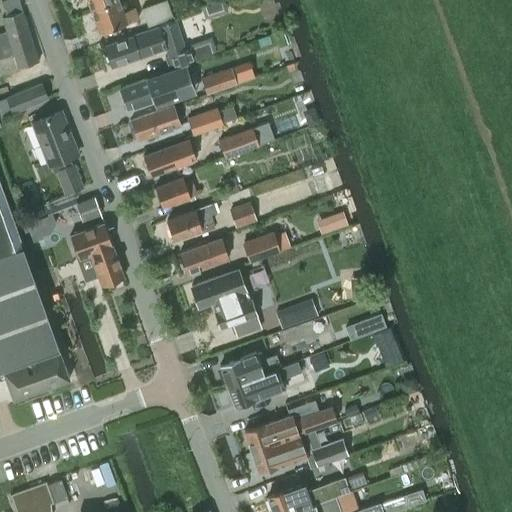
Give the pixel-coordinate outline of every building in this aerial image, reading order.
[(2,17),(3,19),(7,31),(0,32),(0,58),(14,53),(18,67),(39,61),(18,0),(2,0),(1,1),(4,11),(6,16),(2,17)] [(88,0),(91,8),(114,0),(88,0)] [(123,11),(118,0),(114,0),(91,8),(100,32),(138,18),(134,7),(123,11)] [(205,19),(228,11),(223,0),(201,7),(205,19)] [(142,12),(147,25),(147,26),(172,16),(167,3),(142,12)] [(111,66),(152,52),(166,47),(169,54),(173,67),(195,60),(195,61),(212,55),(208,42),(184,50),(174,19),(159,24),(159,26),(104,45),(111,66)] [(148,78),(119,88),(127,109),(153,99),(155,106),(191,93),(181,66),(148,78)] [(229,66),(201,76),(206,91),(234,81),(229,66)] [(7,97),(13,111),(47,98),(41,83),(7,97)] [(173,104),(140,116),(130,119),(138,140),(180,125),(173,104)] [(216,108),(188,119),(193,134),(222,124),(221,123),(216,108)] [(83,187),(74,163),(72,164),(69,156),(78,153),(61,110),(32,122),(48,164),(50,163),(54,172),(56,171),(65,193),(83,187)] [(251,127),(219,139),(225,156),(257,144),(274,138),(268,121),(251,127)] [(187,139),(171,145),(144,155),(151,175),(185,163),(194,159),(187,139)] [(162,207),(201,192),(199,188),(195,190),(192,180),(185,182),(182,176),(155,186),(162,207)] [(227,195),(237,191),(232,177),(222,180),(227,195)] [(310,182),(314,197),(329,192),(324,177),(310,182)] [(0,210),(8,208),(0,184),(0,210)] [(76,203),(82,220),(101,213),(95,196),(76,203)] [(228,209),(235,227),(280,211),(277,200),(252,209),(250,201),(228,209)] [(213,202),(194,209),(167,219),(174,239),(213,225),(211,222),(213,221),(211,213),(216,211),(213,202)] [(0,252),(22,245),(8,208),(0,210),(0,252)] [(124,277),(112,244),(104,222),(70,234),(79,260),(91,256),(101,285),(124,277)] [(272,230),(242,242),(249,262),(280,250),(290,246),(284,230),(274,234),(272,230)] [(220,237),(207,241),(179,252),(187,273),(227,257),(220,237)] [(0,370),(2,370),(12,398),(69,377),(68,373),(22,245),(0,252),(0,370)] [(237,268),(191,285),(198,307),(211,302),(219,326),(255,313),(250,298),(248,299),(237,268)] [(311,297),(274,310),(281,329),(318,315),(311,297)] [(256,352),(220,365),(227,385),(281,366),(281,365),(277,355),(276,353),(265,357),(263,350),(256,353),(256,352)] [(281,366),(227,385),(235,406),(271,393),(285,388),(281,378),(301,370),(296,360),(281,366)] [(244,431),(251,451),(299,435),(299,434),(336,421),(331,406),(304,415),(298,417),(298,420),(294,421),(291,414),(280,418),(244,431)] [(306,455),(299,435),(251,451),(259,472),(306,455)] [(342,437),(310,448),(316,466),(336,460),(348,455),(342,437)] [(344,476),(306,489),(311,504),(334,495),(349,490),(344,476)] [(60,478),(47,483),(53,502),(67,497),(60,478)] [(267,496),(272,511),(287,511),(311,504),(306,489),(304,483),(267,496)] [(311,504),(287,511),(337,511),(340,511),(334,495),(311,504)] [(356,511),(352,511),(381,511),(379,503),(356,511)]
